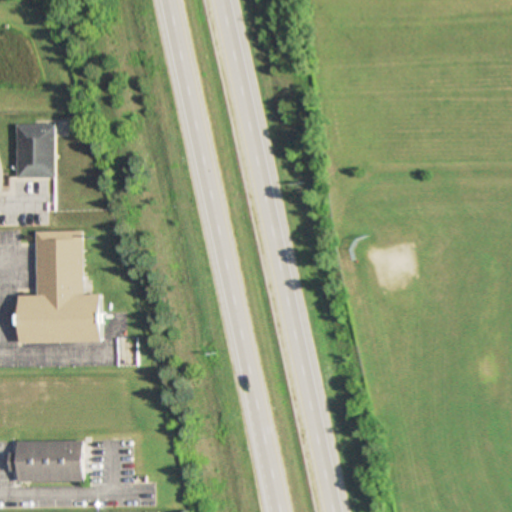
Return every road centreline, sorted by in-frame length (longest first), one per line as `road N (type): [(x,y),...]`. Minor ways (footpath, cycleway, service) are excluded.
road 1 (motorway): [(168,0),(234,266),(282,511)]
road 2 (motorway): [(335,511),(224,0)]
